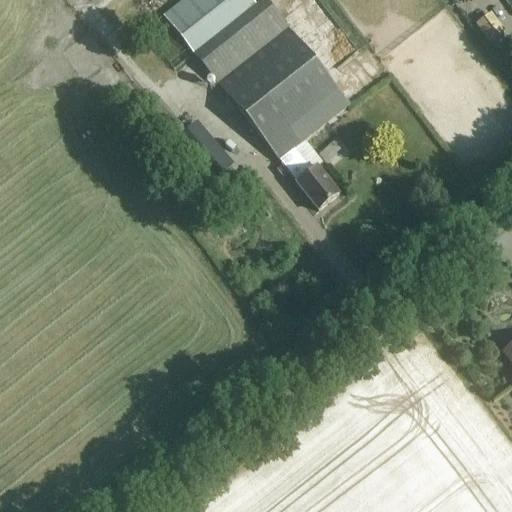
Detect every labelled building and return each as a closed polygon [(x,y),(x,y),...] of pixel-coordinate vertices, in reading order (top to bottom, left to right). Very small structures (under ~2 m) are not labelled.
[(91,0),(100,9),(109,0),(91,0)] [(251,0),(186,0),(164,18),(278,162),(279,161),(298,185),(297,186),(318,213),(339,197),(317,170),(312,174),(294,151),(349,107),(265,1),(257,7),(251,0)] [(490,41),(503,31),(487,12),(475,22),(490,41)] [(198,137),(185,163),(209,175),(222,149),(198,137)] [(327,150),(317,158),(323,166),(325,167),(335,159),(327,150)] [(230,170),(221,178),(231,190),(240,181),(230,170)]
